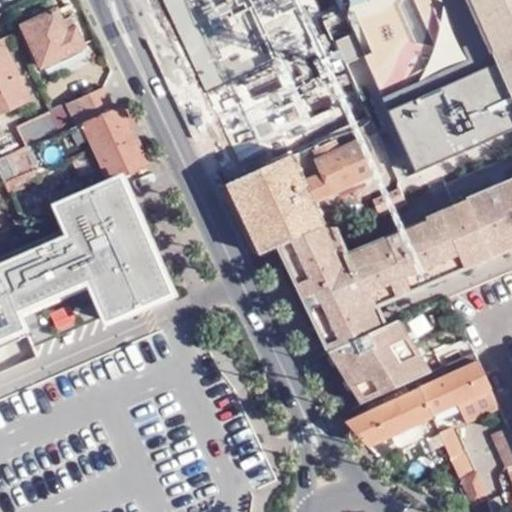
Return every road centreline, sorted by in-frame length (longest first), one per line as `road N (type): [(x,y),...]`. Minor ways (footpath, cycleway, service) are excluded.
road 1 (tertiary): [(106,0),(280,363)]
road 2 (tertiary): [(377,502),(280,363)]
road 3 (tertiary): [(280,363),(305,437),(316,510)]
